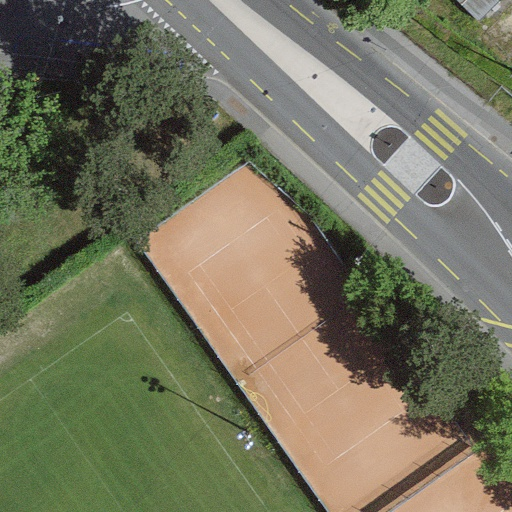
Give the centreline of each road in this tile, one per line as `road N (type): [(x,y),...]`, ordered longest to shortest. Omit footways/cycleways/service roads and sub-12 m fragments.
road 1 (secondary): [(209,0),(311,120),(406,209),(509,252)]
road 2 (secondary): [(509,252),(473,177),(439,137),(386,93),(240,0)]
